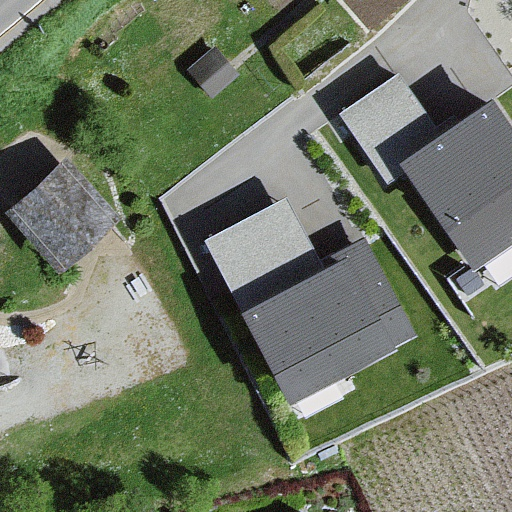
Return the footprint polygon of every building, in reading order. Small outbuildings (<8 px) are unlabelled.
[(336,0),(364,30),(398,0),(336,0)] [(214,47),(189,68),(213,96),(238,75),(214,47)] [(405,167),(442,141),(399,79),(342,119),(385,180),(405,167)] [(442,141),(405,167),(475,268),(511,242),(511,142),(488,109),(442,141)] [(68,157),(6,213),(58,271),(120,215),(68,157)] [(205,243),(240,310),(326,266),(291,198),(205,243)] [(326,266),(240,310),(288,403),(417,336),(369,243),(326,266)]
